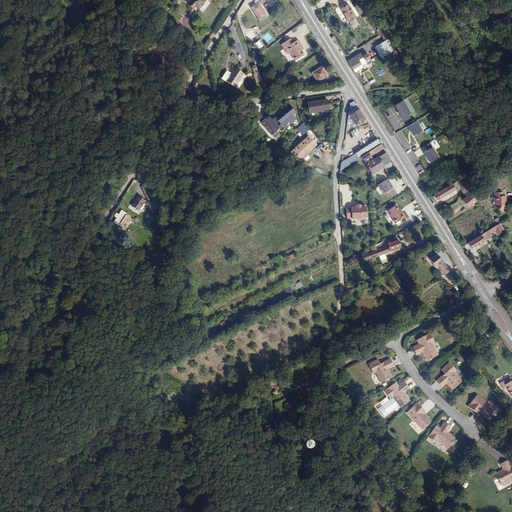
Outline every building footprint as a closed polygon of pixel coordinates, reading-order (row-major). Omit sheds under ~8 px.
[(207,0),(195,0),(190,8),(195,11),(197,9),(201,11),(206,3),(206,2),(207,0)] [(269,16),(262,4),(268,0),(256,0),(255,1),(254,2),(254,4),(255,6),(251,8),(260,21),(269,16)] [(341,9),(349,21),(356,17),(348,5),(341,9)] [(381,57),(397,47),(382,22),(375,25),(385,41),(375,47),(381,57)] [(267,45),(262,37),(252,44),(258,52),(267,45)] [(299,47),(302,46),(298,40),(292,44),(290,39),(281,44),(284,48),(287,47),(295,61),(305,55),(302,50),(299,47)] [(248,61),(253,59),(248,47),(243,49),(248,61)] [(361,64),(365,63),(364,61),(368,58),(365,53),(360,56),(361,57),(358,59),(361,64)] [(348,61),(353,69),(361,64),(358,59),(361,57),(360,56),(359,54),(349,60),(348,61)] [(353,69),(355,73),(363,67),(361,64),(353,69)] [(321,67),(312,73),(317,82),(327,75),(321,67)] [(243,74),(234,68),(226,81),(235,87),(243,74)] [(369,69),(363,72),(369,85),(375,82),(369,69)] [(194,96),(191,94),(185,104),(188,106),(194,96)] [(326,100),(305,103),(306,114),(328,110),(326,100)] [(402,100),(394,105),(401,118),(409,113),(402,100)] [(356,127),(366,121),(354,102),(350,103),(347,124),(348,125),(353,122),(356,127)] [(296,113),(290,106),(281,113),(279,111),(267,121),(274,130),(296,113)] [(421,131),(416,121),(407,126),(412,136),(421,131)] [(305,123),(298,128),(303,135),(311,130),(305,123)] [(313,142),(305,134),(291,147),(298,155),(313,142)] [(381,145),(377,139),(355,152),(355,154),(341,162),(340,170),(357,160),(373,150),(381,145)] [(384,149),(381,145),(373,150),(376,154),(384,149)] [(287,150),(294,159),(298,155),(291,147),(287,150)] [(438,157),(431,147),(422,153),(429,163),(438,157)] [(376,154),(373,150),(357,160),(359,162),(363,160),(371,174),(384,167),(379,158),(373,161),(371,157),(376,154)] [(392,162),(386,153),(379,158),(384,167),(392,162)] [(391,188),(386,179),(377,185),(382,194),(391,188)] [(452,184),(454,188),(458,185),(462,182),(460,179),(452,184)] [(458,185),(464,194),(469,191),(462,182),(458,185)] [(452,184),(436,194),(439,199),(455,189),(454,188),(452,184)] [(468,207),(476,200),(471,194),(469,191),(464,194),(466,196),(462,200),(468,207)] [(507,202),(508,202),(508,197),(505,197),(505,193),(497,193),(497,207),(505,212),(508,207),(507,207),(507,202)] [(142,199),(139,197),(134,205),(137,207),(142,199)] [(137,207),(134,205),(132,207),(140,211),(146,202),(142,199),(137,207)] [(361,206),(356,206),(356,207),(351,208),(346,209),(347,218),(352,218),(352,219),(357,219),(358,220),(361,220),(362,218),(367,218),(366,207),(361,207),(361,206)] [(395,224),(404,219),(399,210),(397,206),(387,211),(395,224)] [(129,216),(122,212),(120,215),(118,214),(116,217),(118,218),(115,222),(122,227),(126,222),(129,224),(132,220),(129,216)] [(163,236),(169,232),(165,223),(158,226),(163,236)] [(496,225),(469,242),(472,248),(492,236),(491,234),(495,231),(498,235),(505,231),(501,223),(496,225)] [(505,231),(498,235),(501,240),(507,236),(505,231)] [(377,252),(379,257),(400,249),(397,241),(387,245),(387,244),(382,246),(383,248),(377,251),(377,252)] [(435,250),(427,257),(428,259),(435,268),(437,266),(444,275),(450,270),(444,262),(447,260),(440,251),(438,252),(436,250),(435,251),(435,250)] [(367,252),(362,253),(363,255),(362,256),(364,262),(379,257),(377,252),(373,253),(368,255),(367,252)] [(434,338),(420,344),(423,349),(416,352),(419,359),(426,356),(431,365),(441,360),(435,348),(438,347),(434,338)] [(384,369),(381,364),(372,369),(378,380),(380,379),(385,387),(394,382),(390,374),(397,371),(394,364),(384,369)] [(461,377),(453,368),(445,375),(448,379),(440,386),(445,391),(451,387),(457,393),(465,386),(459,379),(461,377)] [(399,387),(388,396),(394,404),(382,413),(388,422),(404,410),(406,412),(413,406),(407,397),(413,393),(408,387),(402,390),(399,387)] [(499,414),(480,400),(472,411),(482,419),(484,416),(492,423),(499,414)] [(430,417),(421,407),(410,417),(426,435),(434,426),(427,419),(430,417)] [(289,411),(295,421),(300,418),(294,408),(289,411)] [(443,433),(439,430),(431,442),(439,448),(441,445),(452,453),(459,443),(450,437),(454,431),(448,427),(443,433)] [(498,478),(504,489),(511,485),(511,467),(511,465),(504,468),(507,474),(498,478)]
